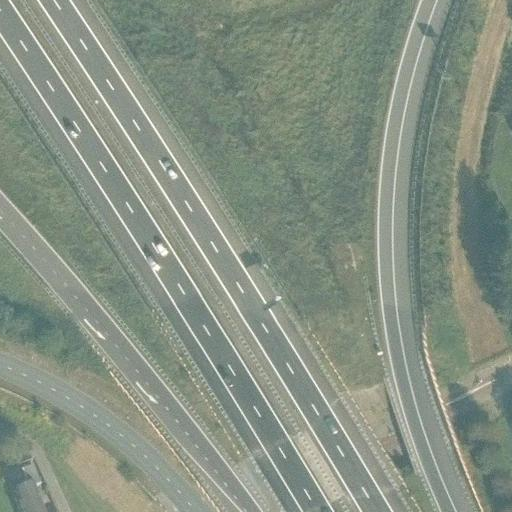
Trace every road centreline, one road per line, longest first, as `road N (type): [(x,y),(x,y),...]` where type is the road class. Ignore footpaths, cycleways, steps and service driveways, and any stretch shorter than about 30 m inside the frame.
road 1 (motorway): [(376,511),(53,0)]
road 2 (motorway): [(0,19),(317,511)]
road 3 (motorway): [(449,511),(399,374),(386,291),(389,149),(427,0)]
road 4 (motorway): [(0,211),(253,511)]
road 5 (secondary): [(192,511),(103,423),(0,366)]
